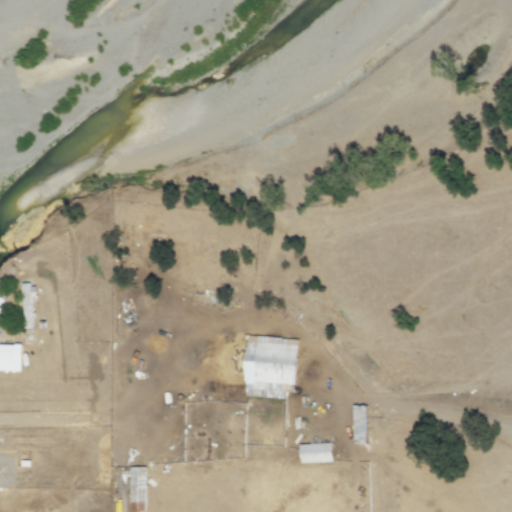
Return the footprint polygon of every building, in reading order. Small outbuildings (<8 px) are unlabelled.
[(30,329),(29,301),(33,301),(33,285),(20,285),(21,329),(30,329)] [(292,393),(295,339),(244,336),(241,397),(284,399),(285,392),(292,393)] [(12,345),(0,344),(0,360),(12,361),(12,345)] [(364,404),(364,418),(365,444),(351,444),(350,405),(364,404)] [(329,444),(297,445),(298,463),(330,462),(329,444)] [(127,511),(143,511),(144,467),(128,467),(127,511)]
